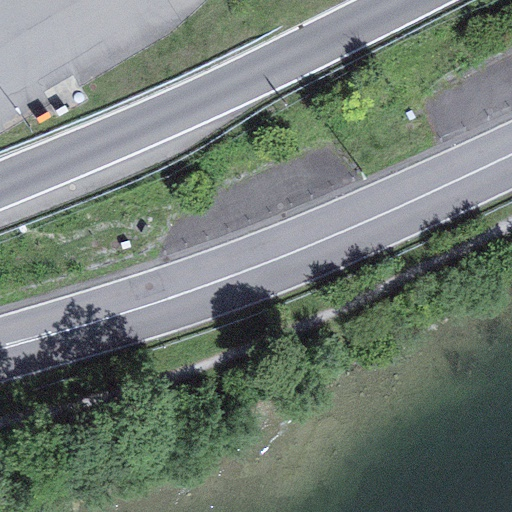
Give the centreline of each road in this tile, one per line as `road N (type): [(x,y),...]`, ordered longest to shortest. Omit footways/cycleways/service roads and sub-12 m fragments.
road 1 (primary): [(511,153),(249,269),(0,347)]
road 2 (trunk): [(0,187),(410,0)]
